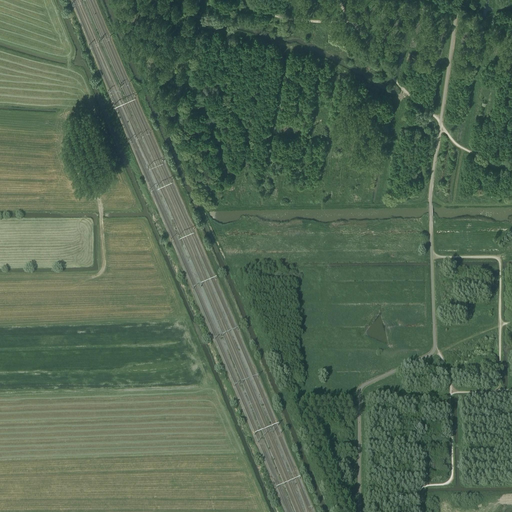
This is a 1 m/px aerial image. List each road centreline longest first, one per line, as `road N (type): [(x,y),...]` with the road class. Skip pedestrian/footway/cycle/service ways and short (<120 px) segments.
road 1 (track): [(417,511),(419,489),(447,483),(452,474),(451,392),(433,350)]
road 2 (track): [(440,122),(397,84),(336,0)]
road 3 (track): [(359,394),(511,390)]
road 4 (track): [(499,324),(498,258),(431,256)]
